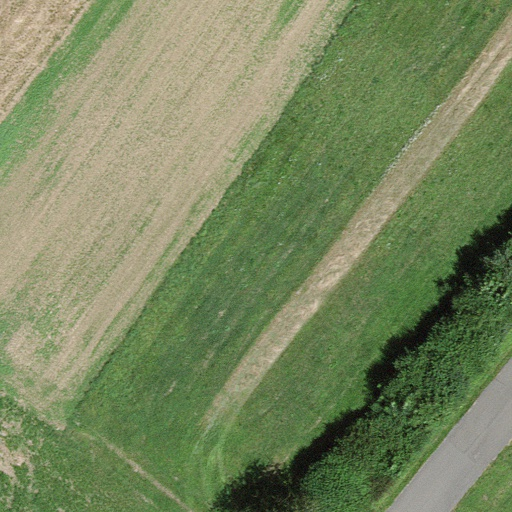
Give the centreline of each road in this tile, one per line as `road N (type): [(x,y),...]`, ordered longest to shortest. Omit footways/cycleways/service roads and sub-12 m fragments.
road 1 (track): [(0,392),(171,511)]
road 2 (unclassified): [(424,511),(511,401)]
